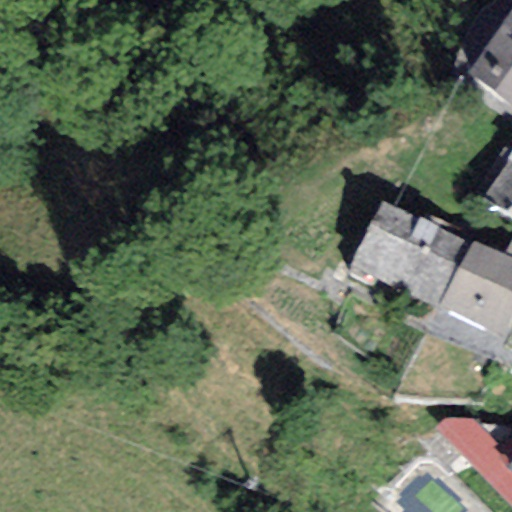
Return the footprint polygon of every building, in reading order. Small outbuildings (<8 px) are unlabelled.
[(511,7),(465,76),(511,107),(511,7)] [(511,150),(481,195),(511,216),(511,150)] [(470,245),(381,203),(351,266),(440,308),(470,245)] [(470,245),(440,308),(502,338),(511,315),(511,257),(473,239),(470,245)] [(511,511),(511,459),(511,460),(471,416),(444,416),(432,427),(511,511)]
